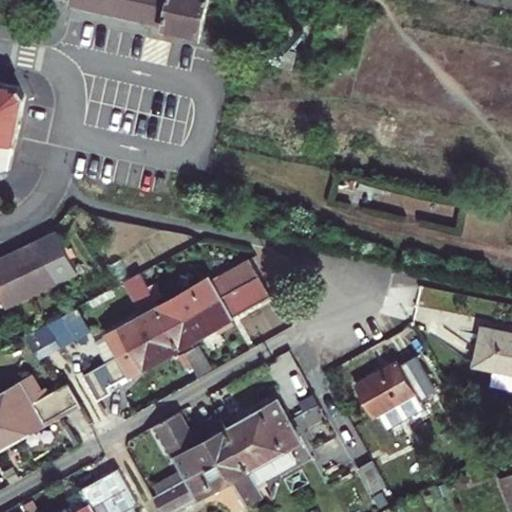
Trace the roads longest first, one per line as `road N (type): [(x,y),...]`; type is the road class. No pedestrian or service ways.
road 1 (residential): [(0,498),(298,331),(372,268)]
road 2 (track): [(511,259),(353,217),(176,156)]
road 3 (track): [(511,161),(377,0)]
road 4 (residential): [(0,225),(27,216),(53,185),(72,96),(65,75)]
